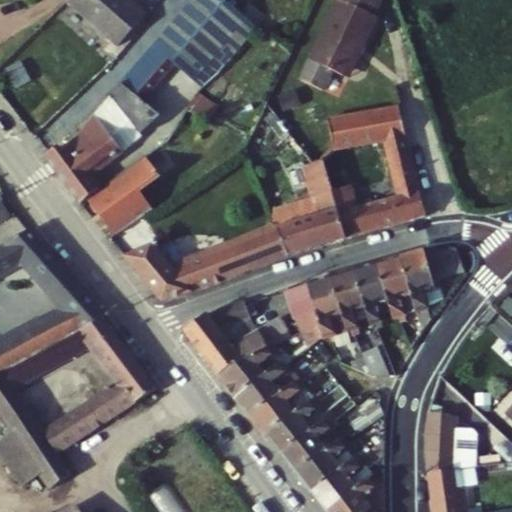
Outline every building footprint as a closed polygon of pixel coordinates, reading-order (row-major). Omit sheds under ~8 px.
[(152,14),(135,0),(77,0),(74,3),(124,46),(152,14)] [(265,33),(224,0),(214,0),(166,60),(203,88),(223,63),(233,71),(265,33)] [(346,89),(348,90),(356,68),(363,70),(377,29),(374,27),(379,12),(343,0),(323,0),(320,9),(337,15),(308,97),(339,108),(346,89)] [(203,88),(166,60),(122,112),(126,115),(107,130),(101,124),(76,149),(71,147),(55,159),(89,206),(96,202),(109,192),(99,177),(168,129),(203,88)] [(355,92),(363,70),(356,68),(348,90),(355,92)] [(407,187),(428,180),(405,115),(379,120),(384,149),(393,147),(407,187)] [(379,120),(362,123),(367,152),(384,149),(379,120)] [(362,123),(334,129),(339,158),(367,152),(362,123)] [(171,181),(156,160),(109,192),(96,202),(123,240),(164,212),(152,194),(171,181)] [(337,168),(329,168),(311,174),(320,202),(280,215),(290,237),(303,266),(365,246),(349,199),(337,168)] [(428,180),(407,187),(413,204),(434,197),(428,180)] [(365,194),(349,199),(365,246),(443,221),(434,197),(413,204),(373,217),(365,194)] [(19,200),(7,205),(15,221),(26,216),(19,200)] [(83,279),(43,229),(0,251),(0,372),(107,318),(111,316),(92,291),(69,303),(0,338),(0,272),(33,255),(61,291),(83,279)] [(180,270),(155,245),(127,255),(175,304),(303,266),(290,237),(180,270)] [(471,262),(459,237),(424,244),(410,248),(424,285),(429,299),(441,295),(436,281),(449,276),(447,271),(471,262)] [(413,289),(424,285),(410,248),(386,256),(400,293),(405,307),(412,305),(414,310),(420,308),(418,303),(413,289)] [(389,297),(400,293),(386,256),(361,263),(378,308),(381,315),(387,312),(390,319),(396,317),(389,297)] [(367,312),(378,308),(361,263),(337,271),(356,322),(364,320),(365,325),(371,322),(367,312)] [(356,322),(337,271),(315,278),(324,304),(329,316),(334,330),(356,322)] [(441,295),(457,288),(452,274),(449,276),(436,281),(441,295)] [(315,278),(296,284),(304,311),(324,304),(315,278)] [(92,291),(83,279),(61,291),(69,303),(92,291)] [(418,303),(429,299),(424,285),(413,289),(418,303)] [(260,316),(255,297),(214,310),(191,329),(225,374),(257,349),(272,342),(295,331),(285,312),(262,323),(264,329),(237,346),(226,328),(260,316)] [(324,304),(304,311),(312,324),(329,316),(324,304)] [(262,323),(260,316),(226,328),(237,346),(264,329),(262,323)] [(329,316),(312,324),(322,339),(334,330),(329,316)] [(0,406),(17,432),(0,443),(0,445),(25,484),(43,472),(53,488),(75,472),(64,455),(160,392),(107,318),(0,372),(0,406)] [(388,341),(374,346),(382,369),(400,371),(388,341)] [(225,374),(241,395),(283,363),(276,354),(280,351),(272,342),(257,349),(225,374)] [(241,395),(256,416),(299,384),(303,389),(306,386),(291,365),(286,368),(283,363),(241,395)] [(256,416),(272,437),(302,414),(295,403),(311,391),(306,386),(303,389),(299,384),(256,416)] [(349,384),(324,403),(333,414),(358,395),(349,384)] [(272,437),(286,456),(317,433),(310,424),(326,412),(321,405),(316,409),(313,406),(302,414),(272,437)] [(465,430),(463,405),(434,407),(430,426),(430,456),(433,477),(461,472),(489,468),(486,434),(481,429),(465,430)] [(286,456),(302,476),(333,454),(325,443),(336,434),(340,431),(335,424),(331,427),(329,424),(317,433),(286,456)] [(333,454),(344,444),(336,434),(325,443),(333,454)] [(302,476),(317,496),(347,472),(341,464),(356,452),(351,446),(348,449),(344,444),(333,454),(302,476)] [(317,496),(329,511),(338,511),(362,493),(355,485),(371,473),(373,475),(391,461),(392,445),(365,464),(367,466),(363,469),(359,463),(347,472),(317,496)] [(211,469),(190,487),(183,478),(173,486),(194,511),(207,501),(213,509),(231,493),(211,469)] [(433,477),(437,511),(511,511),(511,502),(468,508),(461,472),(433,477)] [(362,493),(375,484),(378,481),(373,475),(371,473),(355,485),(362,493)] [(158,511),(188,511),(172,482),(149,495),(158,511)] [(378,489),(375,484),(362,493),(338,511),(389,511),(389,504),(390,496),(386,492),(382,486),(378,489)] [(80,511),(75,502),(54,511),(80,511)]
